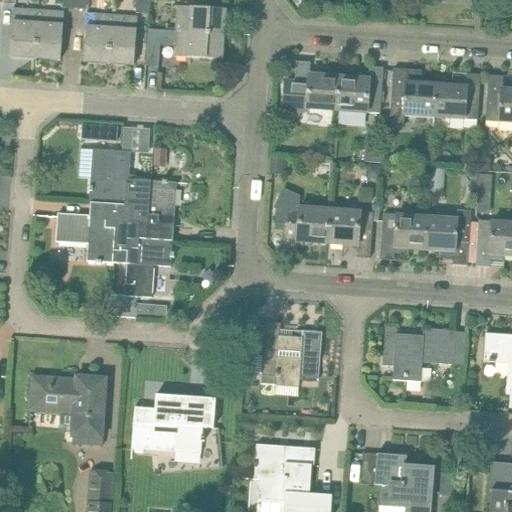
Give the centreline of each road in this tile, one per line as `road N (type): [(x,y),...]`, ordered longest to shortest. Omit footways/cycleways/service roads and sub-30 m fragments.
road 1 (residential): [(251,271),(171,335),(39,326),(16,302),(27,99)]
road 2 (residential): [(511,426),(369,416),(350,396),(357,285)]
road 3 (residential): [(511,49),(261,31)]
road 4 (residential): [(255,115),(27,99)]
road 5 (residential): [(251,271),(255,115)]
road 6 (residential): [(511,297),(357,285)]
